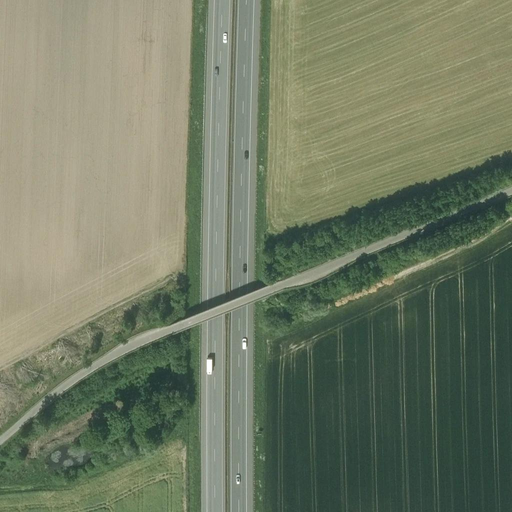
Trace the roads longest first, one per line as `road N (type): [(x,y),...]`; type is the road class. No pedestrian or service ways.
road 1 (unclassified): [(0,437),(129,342),(511,191)]
road 2 (motorway): [(244,511),(248,0)]
road 3 (motorway): [(218,0),(217,511)]
road 4 (track): [(0,370),(165,283)]
